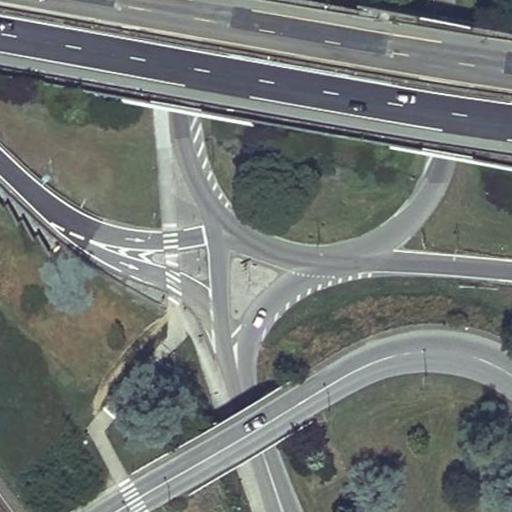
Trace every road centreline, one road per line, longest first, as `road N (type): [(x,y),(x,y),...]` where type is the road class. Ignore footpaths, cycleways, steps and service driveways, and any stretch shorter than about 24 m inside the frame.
road 1 (trunk): [(0,27),(511,117)]
road 2 (trunk): [(511,66),(129,0)]
road 3 (tertiary): [(356,260),(404,227),(444,158),(443,0)]
road 4 (tertiary): [(291,511),(244,363),(266,308),(324,264)]
road 5 (tertiary): [(178,0),(180,131),(221,232)]
road 6 (tertiary): [(113,511),(309,395)]
road 7 (tertiary): [(511,376),(474,357),(424,351),(362,366),(309,395)]
road 8 (trunk): [(58,215),(87,247),(173,286),(223,327)]
road 9 (tertiary): [(223,327),(271,511)]
road 10 (trunk): [(58,215),(123,243),(170,246),(221,232)]
road 11 (trunk): [(356,260),(511,271)]
